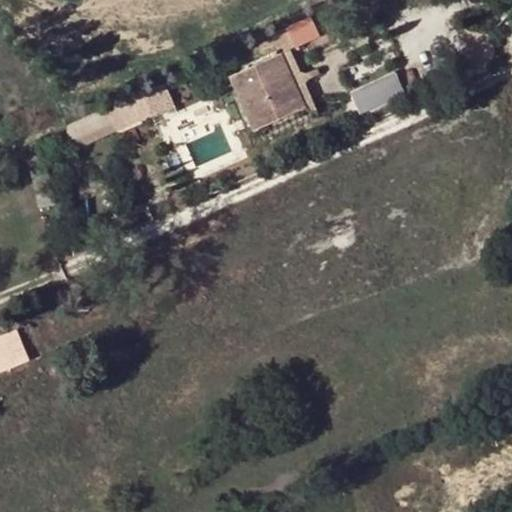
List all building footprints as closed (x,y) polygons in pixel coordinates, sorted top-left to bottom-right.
[(468,31),(467,70),(494,70),(495,31),(468,31)] [(305,108),(281,55),(256,65),(279,120),(305,108)] [(227,77),(250,132),(279,120),(256,65),(227,77)] [(404,91),(397,74),(353,95),(362,112),(404,91)] [(149,119),(171,109),(162,87),(139,97),(149,119)] [(105,111),(65,130),(66,156),(116,133),(105,111)] [(176,192),(164,198),(185,204),(180,194),(176,192)] [(0,334),(0,372),(33,361),(21,328),(0,334)]
